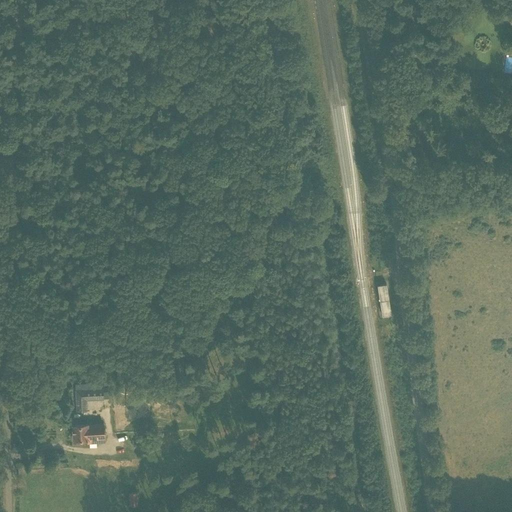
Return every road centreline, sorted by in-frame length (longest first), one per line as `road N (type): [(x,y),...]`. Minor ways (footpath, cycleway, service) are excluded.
road 1 (unclassified): [(9,511),(17,13)]
road 2 (unclassified): [(426,511),(394,175)]
road 3 (unclassified): [(394,175),(368,0)]
